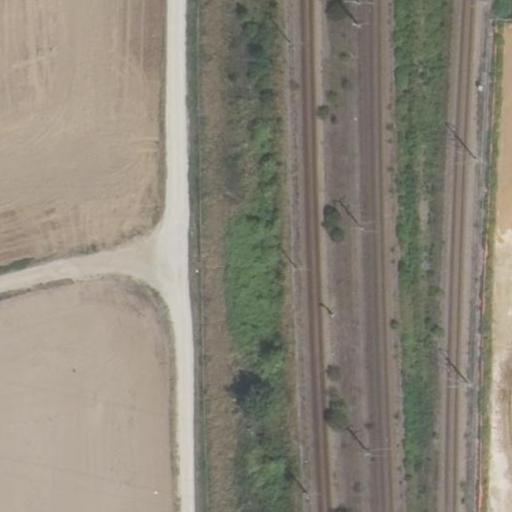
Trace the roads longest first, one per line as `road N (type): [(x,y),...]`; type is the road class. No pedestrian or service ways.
road 1 (track): [(181,0),(180,267)]
road 2 (track): [(180,267),(190,511)]
road 3 (track): [(180,267),(133,270),(0,302)]
